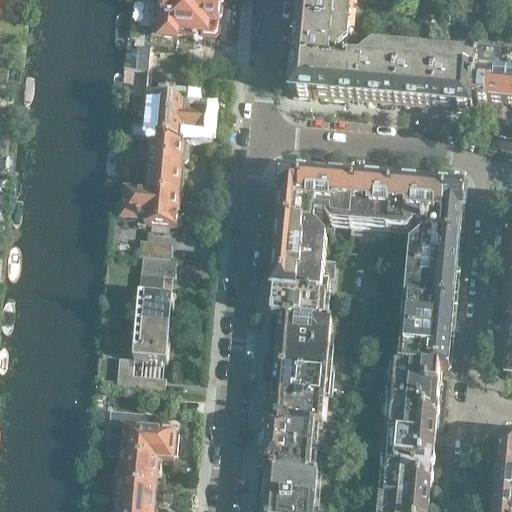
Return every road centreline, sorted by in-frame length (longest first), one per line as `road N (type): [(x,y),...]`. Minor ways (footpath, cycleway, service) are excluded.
road 1 (residential): [(261,136),(222,511)]
road 2 (residential): [(498,159),(480,413)]
road 3 (residential): [(498,159),(261,136)]
road 4 (residential): [(261,136),(272,0)]
